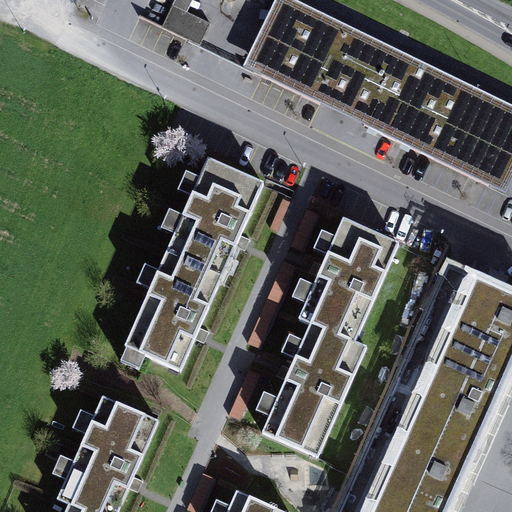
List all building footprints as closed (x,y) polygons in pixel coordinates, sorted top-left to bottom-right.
[(173,0),(162,29),(202,45),(220,0),(173,0)] [(371,129),(406,55),(291,0),(279,0),(247,70),(350,120),(371,129)] [(511,191),(511,104),(406,55),(371,129),(389,138),(510,195),(511,191)] [(269,189),(214,165),(130,353),(185,377),(206,331),(246,241),(269,189)] [(405,256),(349,232),(328,283),(306,335),(317,339),(297,389),(271,449),(326,472),(374,359),(363,355),(405,256)] [(456,511),(511,389),(511,309),(450,281),(346,511),(456,511)] [(160,435),(106,412),(63,511),(127,511),(137,488),(160,435)]
